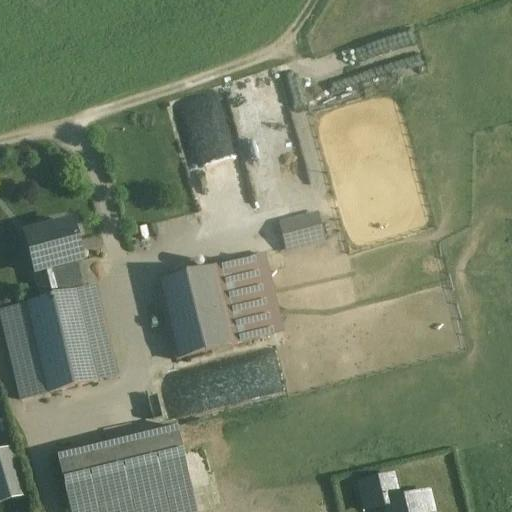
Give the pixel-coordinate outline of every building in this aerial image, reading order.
[(408,29),(383,41),(390,54),(414,43),(408,29)] [(258,167),(280,163),(269,107),(247,112),(258,167)] [(279,226),(285,251),(324,242),(318,217),(279,226)] [(24,236),(35,274),(72,263),(81,261),(71,223),(24,236)] [(252,259),(157,283),(176,361),(272,337),(252,259)] [(72,263),(35,274),(42,301),(80,291),(72,263)] [(42,301),(0,311),(0,314),(22,401),(116,377),(93,288),(80,291),(42,301)] [(195,511),(175,429),(57,457),(70,511),(195,511)] [(10,450),(0,452),(0,502),(23,496),(10,450)] [(365,511),(370,511),(385,509),(384,505),(399,502),(393,478),(359,486),(365,511)] [(385,509),(385,511),(432,511),(429,495),(399,502),(384,505),(385,509)]
